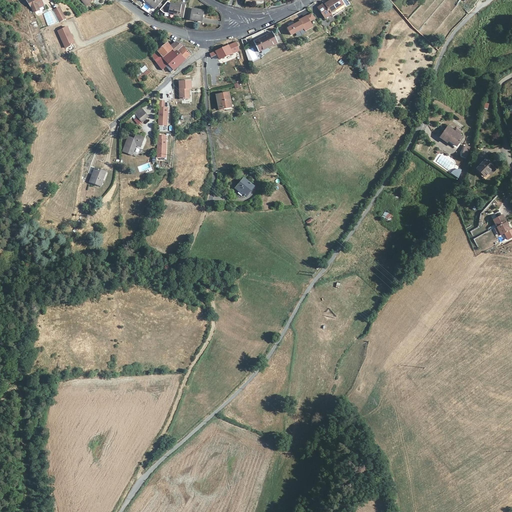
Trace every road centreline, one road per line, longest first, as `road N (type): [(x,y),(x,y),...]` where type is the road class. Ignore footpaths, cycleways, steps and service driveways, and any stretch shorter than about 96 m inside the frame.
road 1 (unclassified): [(490,0),(451,33),(417,134),(272,351),(128,500)]
road 2 (unclassified): [(202,52),(215,173),(209,203)]
